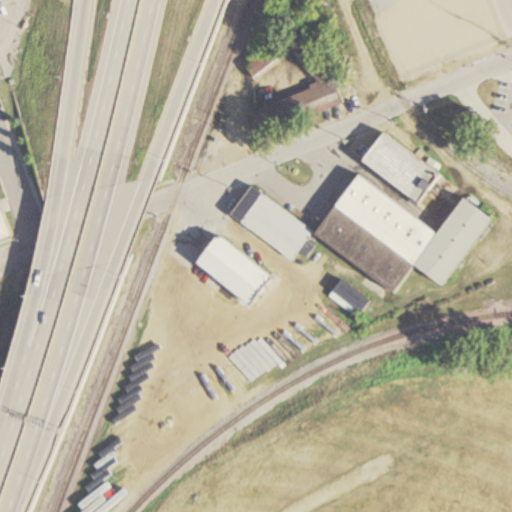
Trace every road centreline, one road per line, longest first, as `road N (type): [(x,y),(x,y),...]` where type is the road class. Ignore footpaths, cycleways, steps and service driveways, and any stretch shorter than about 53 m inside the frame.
road 1 (residential): [(0,263),(511,58)]
road 2 (motorway): [(18,511),(119,262)]
road 3 (motorway): [(15,511),(87,267)]
road 4 (motorway): [(83,0),(59,195)]
road 5 (motorway): [(127,0),(82,191)]
road 6 (motorway): [(110,186),(155,0)]
road 7 (motorway): [(152,178),(217,0)]
road 8 (motorway): [(61,272),(15,410)]
road 9 (motorway): [(42,275),(15,410)]
